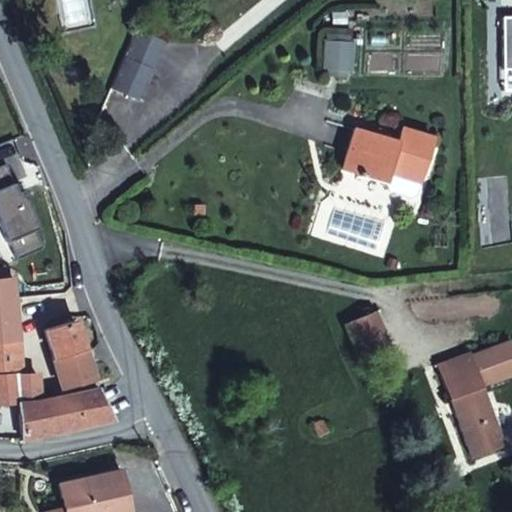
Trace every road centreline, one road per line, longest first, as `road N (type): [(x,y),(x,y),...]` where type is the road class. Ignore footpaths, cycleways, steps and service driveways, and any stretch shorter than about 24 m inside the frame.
road 1 (unclassified): [(163,423),(94,276),(57,158),(0,29)]
road 2 (unknown): [(339,276),(83,230)]
road 3 (residential): [(163,423),(33,457),(0,457)]
